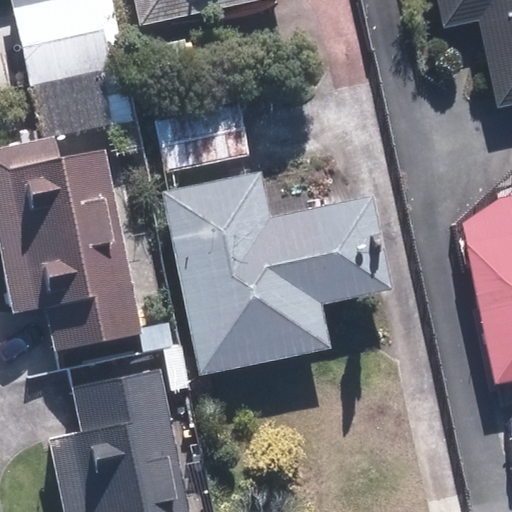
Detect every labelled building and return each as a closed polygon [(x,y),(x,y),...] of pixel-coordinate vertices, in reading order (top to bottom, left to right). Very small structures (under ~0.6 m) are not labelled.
[(101,0),(53,0),(16,8),(34,87),(117,69),(101,0)] [(138,0),(143,25),(265,0),(138,0)] [(511,0),(438,0),(444,28),(482,20),(499,106),(511,103),(511,0)] [(243,103),(158,122),(169,173),(254,154),(243,103)] [(60,137),(0,148),(0,219),(18,313),(51,307),(59,349),(147,332),(112,150),(64,159),(60,137)] [(266,172),(169,191),(205,374),(337,348),(328,303),(397,289),(378,195),(275,215),(266,172)] [(511,190),(499,193),(464,219),(498,381),(511,378),(511,190)] [(87,431),(55,437),(69,511),(194,511),(166,369),(78,386),(87,431)]
